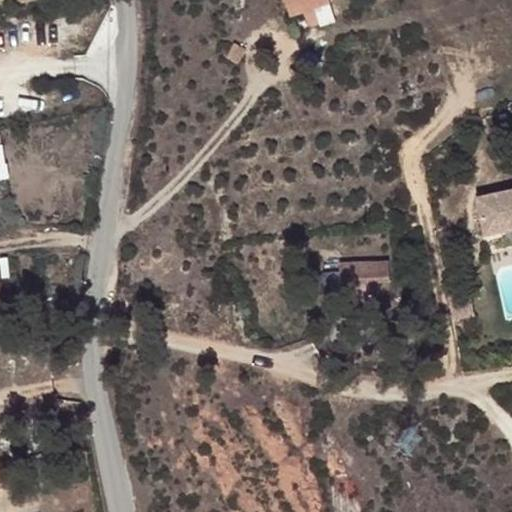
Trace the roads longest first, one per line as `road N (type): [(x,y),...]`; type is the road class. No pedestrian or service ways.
road 1 (residential): [(121,511),(91,348),(119,114),(122,0)]
road 2 (track): [(92,321),(267,355),(356,391),(432,392),(511,367)]
road 3 (track): [(101,244),(233,126)]
